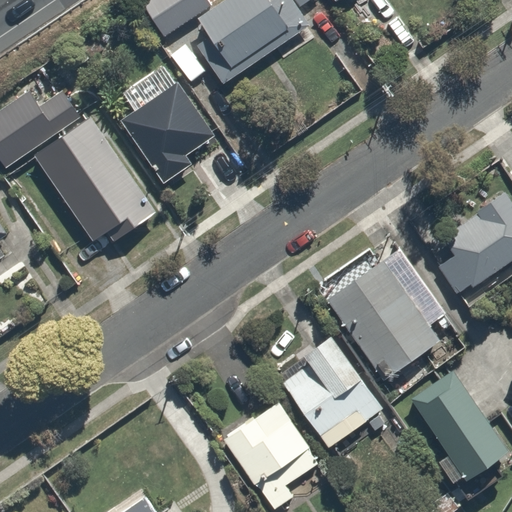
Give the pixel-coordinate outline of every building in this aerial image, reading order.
[(280,0),(234,0),(206,20),(244,73),(303,30),(280,0)] [(298,0),(305,8),(314,0),(298,0)] [(174,64),(127,92),(139,112),(128,119),(159,172),(167,167),(173,177),(195,164),(190,156),(224,136),(191,80),(185,83),(174,64)] [(34,89),(0,113),(0,147),(14,169),(89,117),(69,88),(45,105),(34,89)] [(96,116),(41,156),(101,240),(116,229),(122,237),(150,217),(143,207),(155,198),(96,116)] [(464,251),(441,266),(467,305),(511,274),(511,191),(452,232),(464,251)] [(0,246),(15,237),(0,215),(0,206),(4,203),(0,197),(0,246)] [(409,248),(334,298),(380,367),(389,360),(399,375),(450,341),(445,334),(460,324),(409,248)] [(312,366),(289,381),(341,456),(363,440),(357,431),(392,407),(343,336),(313,357),(325,373),(319,377),(312,366)] [(511,436),(469,369),(423,398),(479,487),(511,465),(511,436)] [(257,414),(226,438),(282,511),(283,511),(314,489),(306,478),(326,463),(318,452),(322,449),(285,400),(261,419),(257,414)] [(156,511),(146,497),(125,511),(156,511)]
